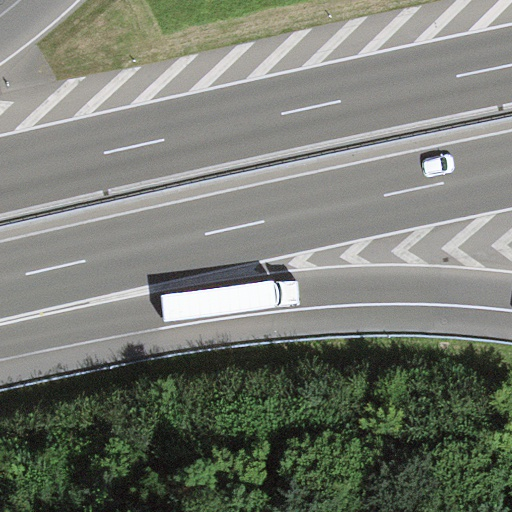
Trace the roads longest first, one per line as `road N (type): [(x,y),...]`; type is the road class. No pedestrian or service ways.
road 1 (motorway): [(0,280),(511,169)]
road 2 (motorway): [(511,66),(0,176)]
road 3 (motorway): [(0,346),(156,309),(376,284),(511,292)]
